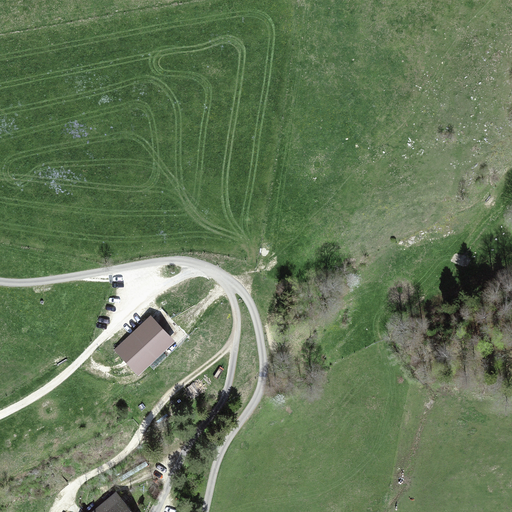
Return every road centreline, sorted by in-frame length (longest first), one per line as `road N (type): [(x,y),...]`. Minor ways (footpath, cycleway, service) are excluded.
road 1 (track): [(234,343),(178,384),(128,449),(73,485),(53,511)]
road 2 (track): [(0,414),(73,367),(117,318)]
